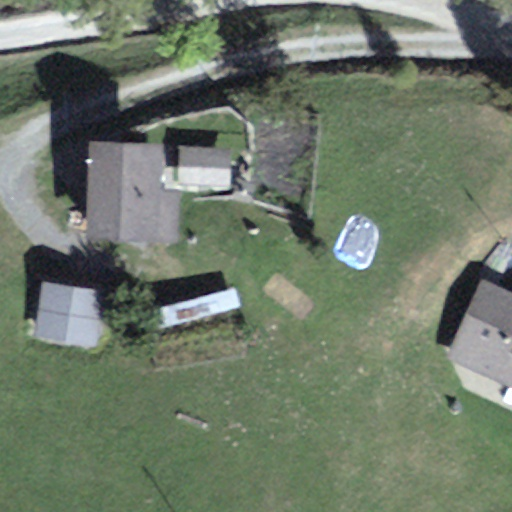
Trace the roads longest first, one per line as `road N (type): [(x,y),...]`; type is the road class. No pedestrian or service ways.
road 1 (track): [(0,150),(23,124),(199,73),(321,53),(511,49)]
road 2 (track): [(212,0),(0,40)]
road 3 (track): [(147,263),(58,254),(12,207),(0,178)]
road 4 (track): [(511,33),(387,0)]
